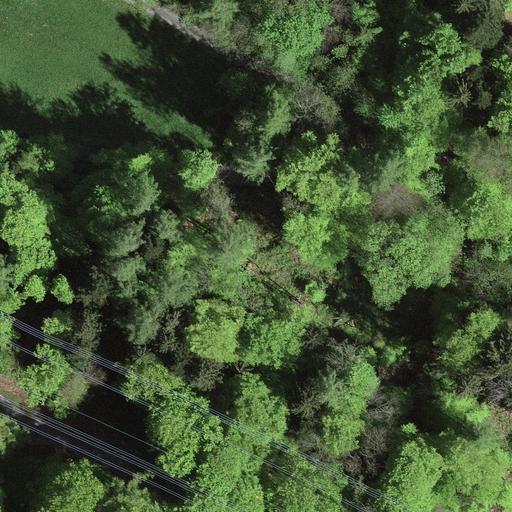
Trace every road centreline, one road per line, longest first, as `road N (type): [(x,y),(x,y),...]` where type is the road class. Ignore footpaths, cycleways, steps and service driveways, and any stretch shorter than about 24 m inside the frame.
road 1 (unclassified): [(511,186),(411,152),(275,173),(0,134)]
road 2 (track): [(411,152),(133,0)]
road 3 (unclassified): [(0,402),(30,427),(101,453),(162,511)]
